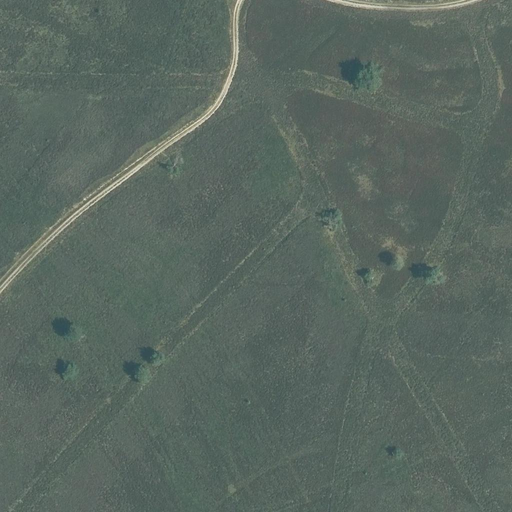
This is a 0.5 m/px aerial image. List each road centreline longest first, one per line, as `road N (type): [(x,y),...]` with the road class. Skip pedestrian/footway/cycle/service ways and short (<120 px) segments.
road 1 (track): [(0,290),(76,215),(216,107),(233,69),(241,0)]
road 2 (track): [(336,0),(394,7),(473,0)]
